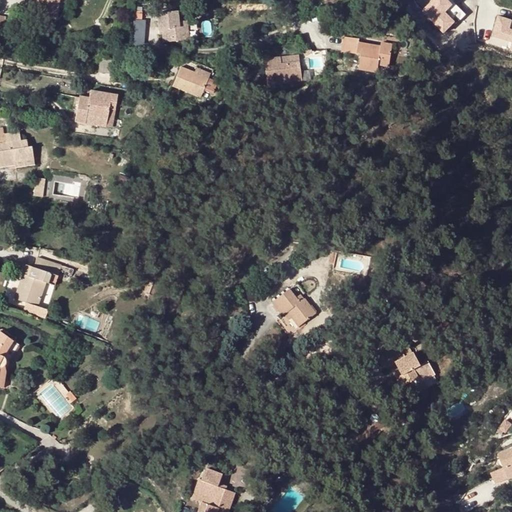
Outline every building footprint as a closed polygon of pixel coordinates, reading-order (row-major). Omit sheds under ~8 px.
[(54,18),(57,0),(38,0),(36,14),(54,18)] [(449,2),(446,0),(421,0),(434,16),(439,12),(438,11),(449,2)] [(163,43),(183,40),(182,30),(187,30),(186,22),(178,23),(176,13),(156,15),(158,30),(161,30),(163,43)] [(511,49),(511,19),(496,16),(490,46),(511,49)] [(133,19),(134,38),(146,38),(145,18),(133,19)] [(359,39),(343,38),(342,53),(357,55),(358,47),(359,44),(359,39)] [(382,43),(381,46),(381,50),(362,48),(361,56),(360,69),(377,71),(378,64),(389,66),(392,44),(382,43)] [(310,53),(311,68),(324,67),(323,52),(310,53)] [(282,64),(282,58),(264,59),(266,84),(300,82),(299,63),(282,64)] [(201,98),(203,91),(207,82),(209,78),(194,73),(180,67),(173,86),(201,98)] [(196,68),(194,73),(209,78),(210,73),(196,68)] [(213,96),(217,86),(207,82),(203,91),(213,96)] [(85,117),(106,120),(108,109),(113,110),(115,96),(88,91),(87,99),(78,97),(73,122),(84,124),(85,117)] [(85,117),(84,124),(105,128),(106,120),(85,117)] [(0,146),(0,162),(1,167),(10,166),(9,157),(14,156),(15,161),(34,158),(32,146),(28,147),(22,148),(21,140),(19,132),(4,134),(5,143),(5,145),(0,146)] [(9,157),(10,166),(15,165),(16,168),(35,165),(34,158),(15,161),(14,156),(9,157)] [(45,179),(37,178),(36,189),(44,190),(45,179)] [(365,274),(370,254),(338,248),(334,267),(365,274)] [(61,266),(37,257),(34,267),(32,266),(28,277),(23,275),(15,298),(38,306),(45,282),(55,285),(61,266)] [(28,277),(32,266),(21,263),(17,273),(23,275),(28,277)] [(288,312),(292,317),(300,326),(316,313),(304,299),(300,302),(290,289),(273,302),(283,316),(285,314),(288,312)] [(0,367),(4,366),(5,363),(5,359),(3,356),(4,355),(10,358),(18,344),(0,331),(0,367)] [(378,350),(383,359),(401,349),(396,340),(378,350)] [(407,346),(401,349),(406,357),(411,354),(407,346)] [(396,362),(399,367),(404,375),(400,376),(397,378),(402,387),(418,378),(414,370),(421,366),(414,353),(411,354),(406,357),(401,349),(383,359),(388,367),(396,362)] [(72,388),(68,392),(73,399),(78,396),(72,388)] [(390,423),(381,430),(386,436),(395,430),(390,423)] [(395,430),(386,436),(389,440),(398,434),(395,430)] [(511,448),(497,455),(507,480),(511,477),(511,448)] [(205,511),(227,511),(228,511),(234,493),(226,490),(218,487),(219,484),(222,475),(206,469),(202,481),(209,483),(202,502),(208,504),(205,511)] [(283,480),(277,476),(273,482),(279,486),(283,480)]
